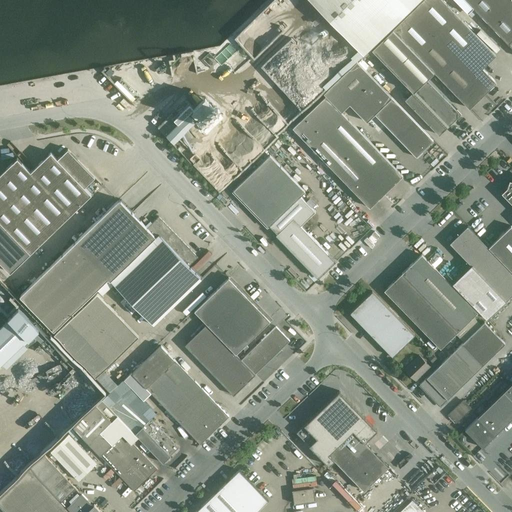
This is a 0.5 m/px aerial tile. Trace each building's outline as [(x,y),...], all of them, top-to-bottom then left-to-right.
[(311,0),(362,52),(416,0),(311,0)] [(422,0),(393,29),(414,50),(434,31),(482,81),(476,87),(483,94),(496,82),(482,68),(496,55),(442,0),(422,0)] [(511,0),(466,0),(473,7),(508,43),(511,47),(511,0)] [(434,71),(414,50),(393,29),(392,28),(372,48),(413,91),(405,99),(439,135),(449,125),(450,125),(462,114),(457,109),(457,110),(426,78),(434,71)] [(414,50),(434,71),(469,108),(483,94),(476,87),(482,81),(434,31),(414,50)] [(433,140),(392,97),(357,61),(324,93),(341,111),(349,103),(367,121),(374,114),(416,157),(433,140)] [(341,111),(324,93),(323,93),(326,95),(292,127),(369,207),(403,175),(341,111)] [(200,114),(202,116),(213,105),(205,96),(193,108),(190,104),(176,117),(172,113),(158,127),(166,136),(180,122),(180,121),(194,108),(195,109),(191,112),(196,118),(200,114)] [(0,221),(30,253),(91,194),(85,187),(95,177),(68,149),(57,159),(51,152),(31,171),(17,157),(0,173),(0,221)] [(269,227),(270,225),(271,224),(301,196),(305,191),(270,155),(233,190),(269,227)] [(109,173),(103,183),(107,185),(113,175),(109,173)] [(511,180),(510,180),(507,187),(501,193),(511,203),(511,180)] [(271,224),(270,225),(277,233),(276,234),(318,278),(336,261),(301,224),(315,211),(301,196),(271,224)] [(110,281),(167,225),(159,216),(147,227),(119,199),(74,243),(20,296),(54,330),(107,278),(110,281)] [(167,225),(110,281),(153,325),(202,278),(189,265),(198,257),(167,225)] [(511,294),(511,271),(488,247),(468,225),(450,243),(506,301),(511,294)] [(488,247),(511,271),(511,227),(510,225),(488,247)] [(440,348),(478,312),(422,254),(384,290),(440,348)] [(0,259),(0,266),(3,269),(9,264),(2,257),(0,259)] [(194,311),(208,325),(242,292),(228,277),(194,311)] [(392,356),(415,335),(372,291),(350,313),(389,353),(392,356)] [(242,292),(208,325),(222,339),(256,306),(242,292)] [(54,335),(95,378),(109,392),(118,384),(104,370),(139,336),(97,293),(54,335)] [(270,320),(256,306),(222,339),(236,354),(270,320)] [(7,317),(8,318),(0,326),(0,364),(3,362),(7,366),(28,346),(25,342),(29,338),(39,328),(18,307),(7,317)] [(193,309),(185,315),(189,321),(197,315),(193,309)] [(440,406),(484,364),(505,344),(484,322),(481,318),(473,326),(477,330),(463,343),(420,384),(440,406)] [(255,374),(241,360),(206,324),(185,345),(233,395),(255,374)] [(241,360),(255,374),(290,341),(276,326),(241,360)] [(146,387),(175,360),(161,345),(132,373),(146,387)] [(432,354),(428,357),(433,362),(437,358),(432,354)] [(416,380),(430,366),(419,355),(405,369),(416,380)] [(175,360),(146,387),(151,393),(166,408),(195,380),(175,360)] [(151,393),(146,387),(132,373),(131,372),(124,379),(144,399),(151,393)] [(195,380),(166,408),(192,435),(217,411),(225,420),(229,416),(195,380)] [(511,383),(465,430),(482,447),(511,418),(511,383)] [(365,442),(377,430),(339,391),(296,432),(329,466),(334,460),(330,456),(355,432),(365,442)] [(456,423),(471,408),(463,399),(447,414),(456,423)] [(100,432),(117,415),(102,400),(73,427),(94,449),(106,437),(100,432)] [(217,411),(192,435),(200,443),(225,420),(217,411)] [(163,463),(179,447),(151,418),(135,434),(163,463)] [(123,432),(111,443),(146,479),(157,468),(123,432)] [(388,467),(365,442),(355,432),(330,456),(334,460),(364,490),(387,468),(388,467)] [(50,451),(78,480),(97,463),(69,434),(50,451)] [(111,443),(106,437),(94,449),(134,490),(146,479),(111,443)] [(102,511),(94,504),(93,505),(45,456),(31,469),(71,511),(102,511)] [(99,476),(103,480),(111,470),(107,467),(99,476)] [(0,497),(0,506),(5,511),(71,511),(30,469),(0,497)] [(256,511),(268,500),(239,470),(195,511),(256,511)] [(292,490),(294,504),(315,501),(313,487),(292,490)] [(422,511),(412,500),(399,511),(422,511)]
